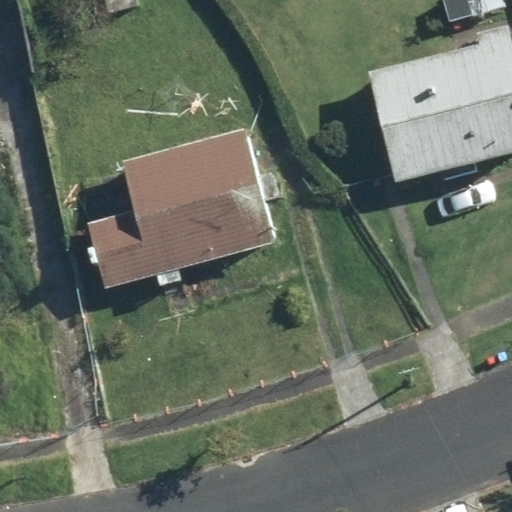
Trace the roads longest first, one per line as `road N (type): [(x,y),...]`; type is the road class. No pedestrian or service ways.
road 1 (track): [(418,456),(158,0)]
road 2 (residential): [(511,423),(245,511)]
